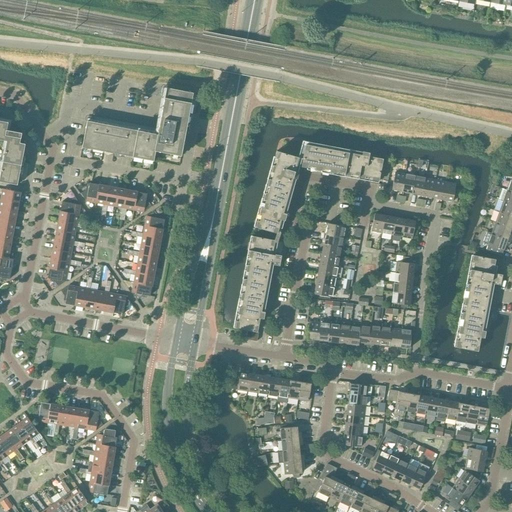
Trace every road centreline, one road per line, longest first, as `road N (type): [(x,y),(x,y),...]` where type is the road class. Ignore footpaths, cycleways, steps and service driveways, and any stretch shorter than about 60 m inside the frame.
road 1 (residential): [(10,326),(4,353),(26,382),(106,397),(134,439),(122,511)]
road 2 (residential): [(367,202),(434,213),(413,372)]
road 3 (residential): [(283,355),(305,231),(293,222),(303,175),(337,181)]
road 4 (tertiary): [(216,205),(255,0)]
road 5 (residential): [(332,374),(320,453),(432,511)]
road 6 (tertiary): [(232,511),(195,456),(186,416),(194,343)]
road 7 (tertiary): [(174,339),(173,448),(207,511)]
road 8 (residential): [(174,339),(30,312)]
road 9 (residential): [(52,158),(22,299)]
road 10 (tertiary): [(216,205),(174,339)]
road 11 (tertiary): [(194,343),(216,205)]
road 12 (residential): [(181,180),(52,158)]
road 13 (residential): [(479,511),(490,496),(506,388)]
road 14 (residential): [(45,141),(85,99),(144,109)]
